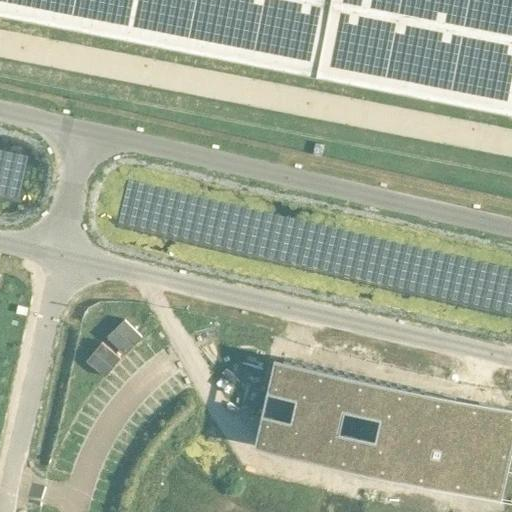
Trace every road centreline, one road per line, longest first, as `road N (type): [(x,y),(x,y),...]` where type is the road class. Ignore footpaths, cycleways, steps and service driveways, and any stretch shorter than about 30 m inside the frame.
road 1 (unclassified): [(63,252),(511,356)]
road 2 (unclassified): [(511,229),(86,133)]
road 3 (unclassified): [(63,252),(5,511)]
road 4 (unclassified): [(86,133),(63,252)]
